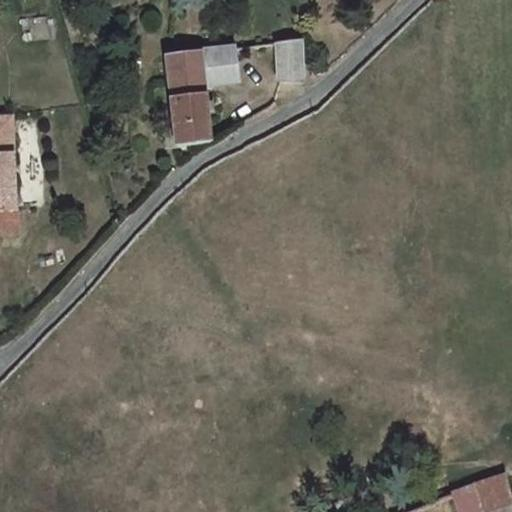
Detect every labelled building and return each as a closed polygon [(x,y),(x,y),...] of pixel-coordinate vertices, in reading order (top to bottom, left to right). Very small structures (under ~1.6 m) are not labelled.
[(277,84),(306,83),(304,38),(275,39),(277,84)] [(207,54),(215,96),(251,89),(244,50),(207,54)] [(175,104),(184,144),(217,137),(215,96),(207,54),(170,59),(175,104)] [(0,266),(32,266),(27,144),(0,145),(0,266)] [(511,511),(511,492),(459,511),(511,511)]
